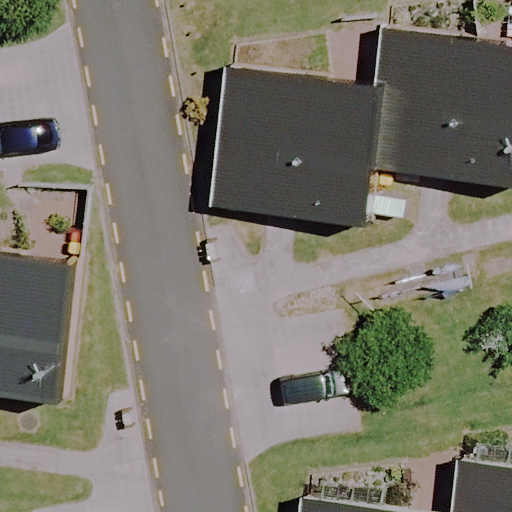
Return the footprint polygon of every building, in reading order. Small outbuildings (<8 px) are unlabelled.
[(511,48),(381,36),(376,84),(369,171),(511,184),(511,48)] [(369,171),(376,84),(220,69),(207,208),(365,223),(369,171)] [(0,391),(60,396),(70,240),(0,234),(0,391)] [(454,511),(511,511),(511,467),(458,464),(454,511)] [(408,511),(291,503),(290,511),(408,511)]
